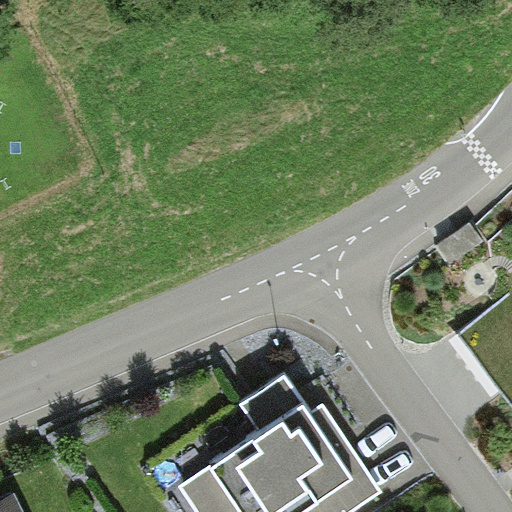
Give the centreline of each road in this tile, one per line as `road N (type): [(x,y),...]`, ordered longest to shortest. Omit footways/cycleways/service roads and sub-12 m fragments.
road 1 (residential): [(0,401),(311,263)]
road 2 (residential): [(496,511),(311,263)]
